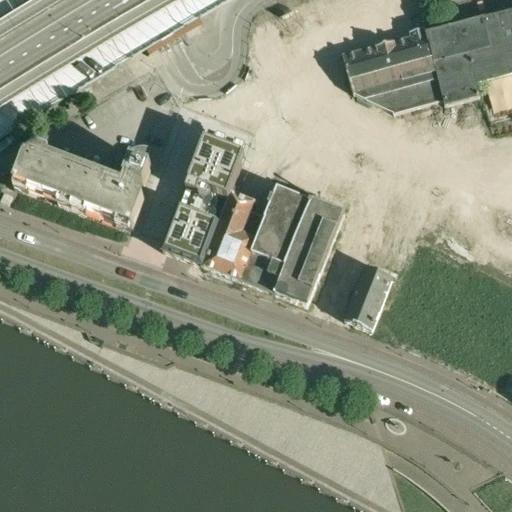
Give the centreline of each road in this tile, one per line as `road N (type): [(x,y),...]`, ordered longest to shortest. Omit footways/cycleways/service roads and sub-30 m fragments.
road 1 (tertiary): [(0,255),(266,346),(369,368)]
road 2 (tertiary): [(369,368),(137,278)]
road 3 (residential): [(137,278),(194,121)]
road 4 (tertiary): [(511,442),(369,368)]
road 5 (tertiary): [(137,278),(0,230)]
road 6 (primary): [(0,67),(115,0)]
